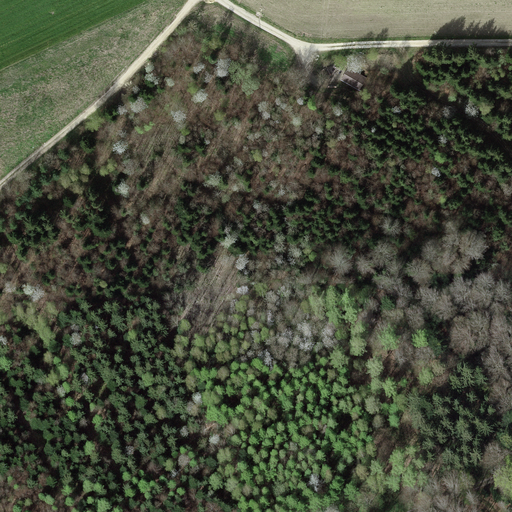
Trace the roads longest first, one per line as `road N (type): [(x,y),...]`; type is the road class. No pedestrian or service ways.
road 1 (track): [(223,0),(314,47),(511,43)]
road 2 (track): [(190,0),(136,64),(0,188)]
road 3 (track): [(511,154),(486,126),(416,85),(406,45)]
